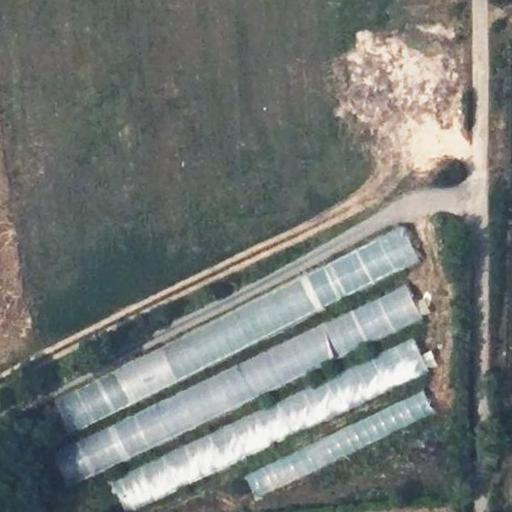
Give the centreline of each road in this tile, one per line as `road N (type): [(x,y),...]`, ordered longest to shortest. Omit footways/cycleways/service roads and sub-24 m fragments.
road 1 (track): [(477,0),(478,193),(429,205),(0,419)]
road 2 (unclassified): [(478,193),(478,511)]
